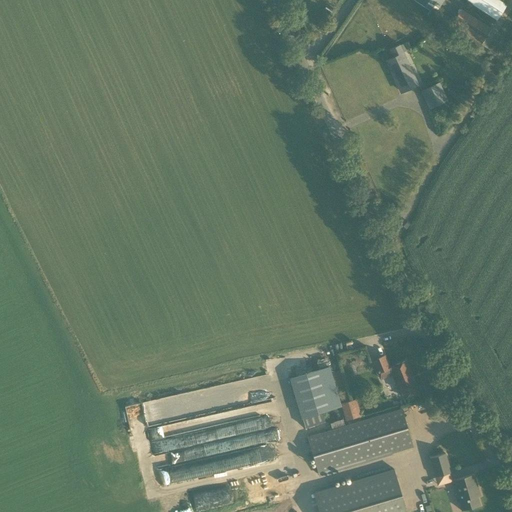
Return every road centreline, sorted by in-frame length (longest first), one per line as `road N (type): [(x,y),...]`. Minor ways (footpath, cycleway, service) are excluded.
road 1 (unclassified): [(511,481),(426,327),(272,0)]
road 2 (unknown): [(472,415),(374,467),(313,485),(298,462),(272,369)]
